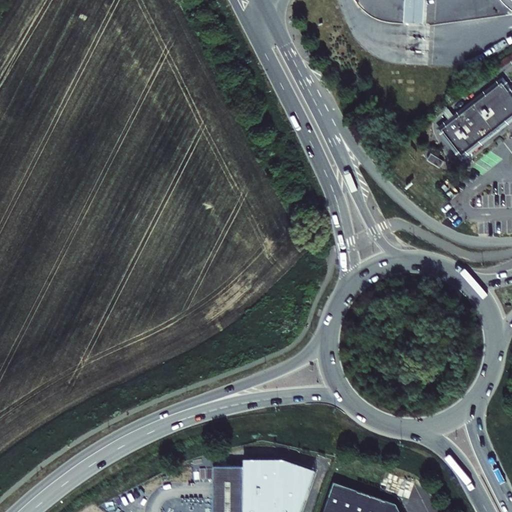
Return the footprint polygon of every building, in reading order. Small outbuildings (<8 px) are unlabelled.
[(424,0),(404,0),(404,21),(424,22),(424,0)] [(511,89),(505,80),(445,127),(449,133),(447,135),(452,144),(456,141),(465,153),(477,143),(477,144),(480,142),(479,141),(497,128),(501,126),(500,125),(511,115),(511,89)] [(446,160),(433,152),(430,158),(442,166),(446,160)] [(242,468),(241,511),(300,511),(315,472),(282,460),(242,459),(242,468)] [(230,468),(211,467),(210,511),(241,511),(242,468),(230,468)] [(400,511),(395,503),(377,497),(334,483),(324,511),(400,511)]
